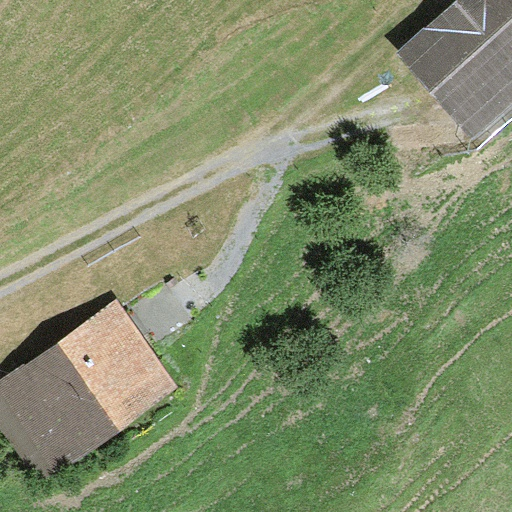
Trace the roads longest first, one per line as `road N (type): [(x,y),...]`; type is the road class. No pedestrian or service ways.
road 1 (track): [(404,113),(229,163),(0,280)]
road 2 (track): [(167,310),(223,265),(262,190),(264,150)]
